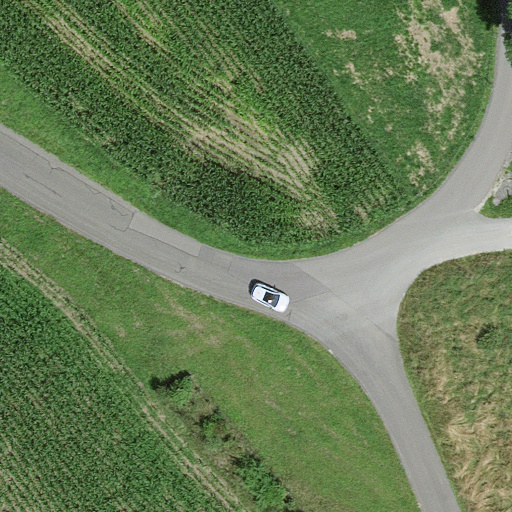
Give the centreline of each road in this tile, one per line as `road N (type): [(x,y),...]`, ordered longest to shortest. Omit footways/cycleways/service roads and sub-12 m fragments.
road 1 (residential): [(360,278),(208,266),(0,147)]
road 2 (residential): [(499,0),(507,59),(454,208),(360,278)]
road 3 (residential): [(454,511),(360,278)]
